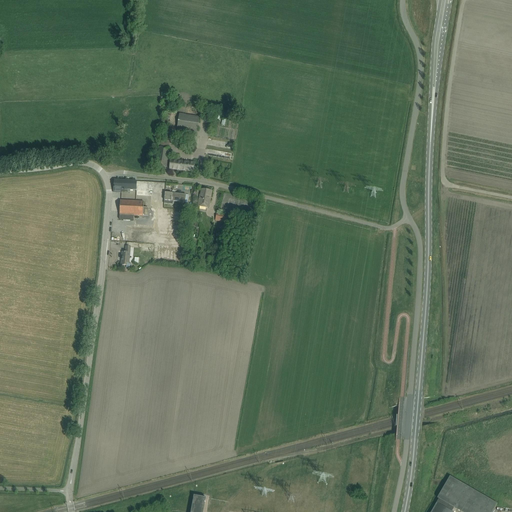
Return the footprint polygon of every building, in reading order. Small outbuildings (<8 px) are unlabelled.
[(180,115),(176,133),(196,137),(199,118),(180,115)] [(157,147),(154,166),(166,168),(169,149),(157,147)] [(170,160),(169,169),(193,172),(194,162),(179,161),(179,156),(177,156),(176,161),(170,160)] [(120,179),(120,180),(115,180),(113,192),(121,192),(121,190),(136,190),(136,195),(149,196),(149,182),(123,181),(123,179),(120,179)] [(209,208),(211,191),(201,189),(200,195),(200,194),(198,206),(209,208)] [(165,193),(164,204),(173,204),(173,201),(185,202),(186,194),(165,193)] [(120,201),(119,211),(119,215),(120,215),(119,220),(134,221),(134,216),(148,216),(148,208),(146,208),(146,204),(143,204),(143,202),(120,201)] [(217,214),(215,220),(226,223),(228,223),(230,218),(227,217),(227,216),(217,214)] [(129,263),(130,256),(130,247),(126,247),(125,252),(122,252),(122,256),(121,265),(126,265),(126,267),(127,267),(128,267),(129,267),(129,266),(130,266),(130,265),(131,264),(131,263),(129,263)] [(437,498),(439,499),(454,508),(460,511),(491,511),(497,504),(449,476),(437,498)] [(203,511),(204,506),(206,498),(194,496),(190,511),(203,511)] [(454,508),(439,499),(437,503),(451,511),(454,508)] [(451,511),(437,503),(436,503),(430,511),(451,511)]
